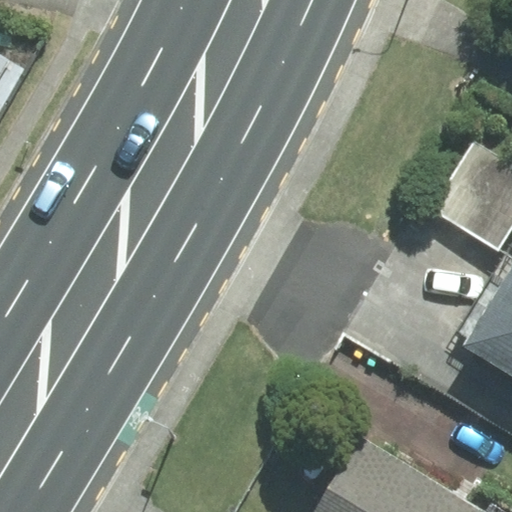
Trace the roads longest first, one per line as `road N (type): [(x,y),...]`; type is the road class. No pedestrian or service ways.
road 1 (primary): [(0,411),(224,0)]
road 2 (unknown): [(394,0),(511,65)]
